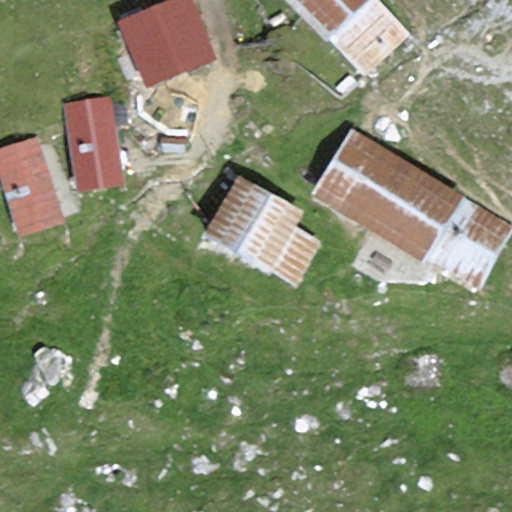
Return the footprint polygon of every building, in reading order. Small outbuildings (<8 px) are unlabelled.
[(191,0),(167,0),(116,22),(145,89),(216,59),(191,0)] [(280,0),(324,44),(327,42),(363,79),(409,35),(375,0),(280,0)] [(109,97),(63,104),(75,191),(122,184),(109,97)] [(511,235),(511,222),(352,128),(312,195),(478,293),(511,235)] [(37,135),(0,146),(0,181),(18,237),(64,223),(37,135)] [(302,213),(235,174),(199,236),(268,276),(271,270),(295,284),(320,241),(294,226),(302,213)]
